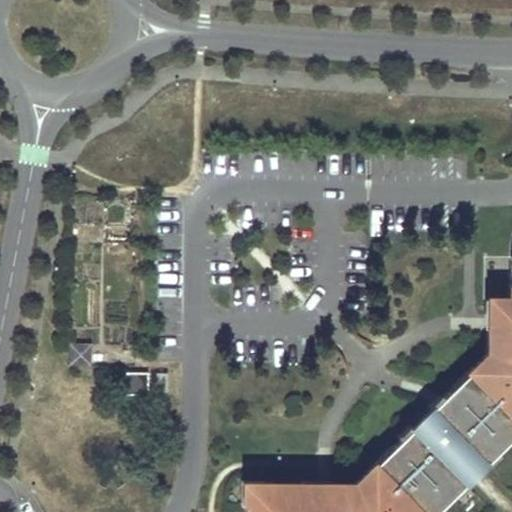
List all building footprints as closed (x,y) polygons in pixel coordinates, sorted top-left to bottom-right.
[(493,456),(511,436),(511,259),(507,259),(506,302),(492,301),(491,302),(490,302),(489,302),(488,303),(488,304),(487,304),(486,305),(486,306),(485,307),(485,308),(485,309),(485,310),(485,311),(486,311),(486,312),(486,313),(487,313),(487,314),(488,314),(488,315),(489,315),(490,316),(491,316),(492,316),(497,316),(497,324),(497,336),(485,336),(485,356),(466,374),(465,373),(446,392),(447,393),(439,401),(444,406),(433,418),(427,412),(408,431),(414,437),(403,448),(397,442),(389,450),(388,449),(368,468),(370,469),(351,487),(332,487),(332,499),(312,499),(312,494),(312,492),(312,491),(311,489),(311,488),(310,488),(309,487),(307,487),(261,486),(261,494),(244,494),(244,508),(240,508),(240,511),(435,511),(451,497),(447,493),(459,481),(456,479),(474,461),(476,463),(488,452),(493,456)] [(68,363),(89,363),(89,344),(68,345),(68,363)] [(165,372),(154,372),(154,391),(165,391),(165,372)] [(123,398),(147,397),(147,373),(123,373),(123,398)] [(433,418),(444,406),(439,401),(434,405),(427,412),(433,418)] [(403,448),(414,437),(408,431),(397,442),(403,448)] [(474,474),(493,456),(488,452),(476,463),(474,461),(456,479),(459,481),(447,493),(451,497),(474,474)] [(261,494),(261,486),(244,486),(244,494),(261,494)] [(332,499),(332,487),(323,487),(307,487),(309,487),(310,488),(311,488),(311,489),(312,491),(312,492),(312,494),(312,499),(332,499)]
